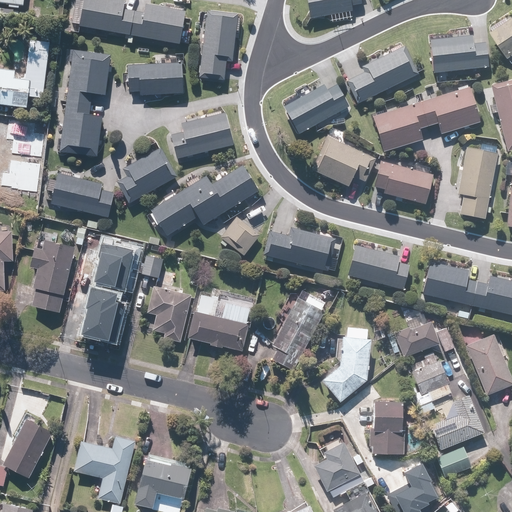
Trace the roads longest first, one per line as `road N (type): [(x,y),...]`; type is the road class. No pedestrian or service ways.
road 1 (residential): [(262,61),(251,104),(257,136),(276,172),(308,198),(511,249)]
road 2 (residential): [(0,350),(194,397),(269,424)]
road 3 (residential): [(262,61),(312,55),(444,0)]
